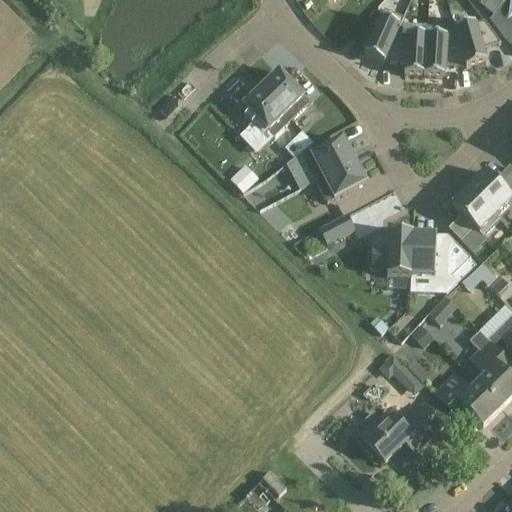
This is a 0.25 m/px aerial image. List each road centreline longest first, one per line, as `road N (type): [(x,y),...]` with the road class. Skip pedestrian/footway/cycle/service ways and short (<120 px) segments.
road 1 (residential): [(334,89),(411,192),(457,175),(505,100)]
road 2 (residential): [(334,89),(431,114),(505,100)]
road 3 (residential): [(157,132),(268,25)]
